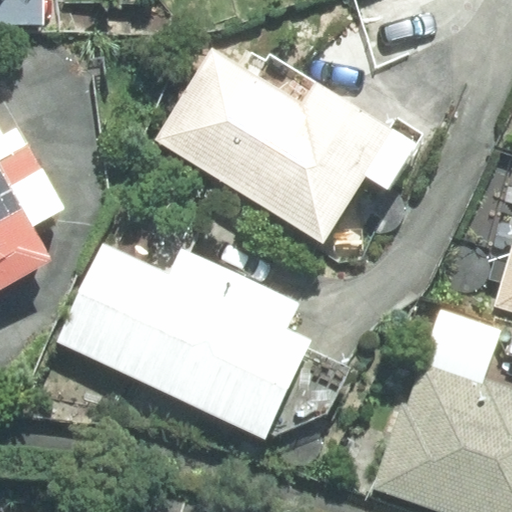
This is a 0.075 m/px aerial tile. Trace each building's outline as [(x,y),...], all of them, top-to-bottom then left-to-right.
[(162,137),(335,224),(398,103),(325,66),(314,88),(214,36),(162,137)] [(0,275),(64,239),(24,168),(51,153),(34,124),(7,140),(0,127),(0,275)] [(313,322),(293,314),(305,282),(184,238),(173,267),(95,238),(59,338),(278,419),(313,322)] [(511,244),(496,306),(511,310),(511,244)] [(390,360),(380,384),(402,391),(412,369),(390,360)] [(401,402),(376,483),(472,511),(511,511),(511,379),(487,372),(485,381),(423,362),(410,403),(401,402)]
